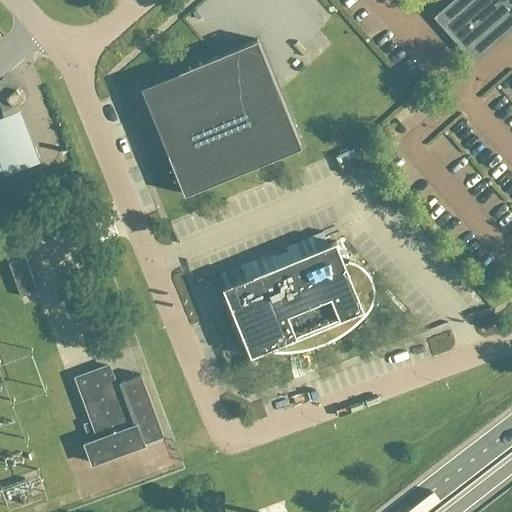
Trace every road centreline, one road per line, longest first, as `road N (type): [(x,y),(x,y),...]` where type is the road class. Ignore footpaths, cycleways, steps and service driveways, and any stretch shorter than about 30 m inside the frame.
road 1 (unknown): [(153,272),(278,206),(322,198),(397,235),(487,352)]
road 2 (unclassified): [(66,59),(213,417),(229,437)]
road 3 (unclassified): [(229,437),(262,434),(511,342)]
road 4 (trunk): [(511,438),(417,511)]
